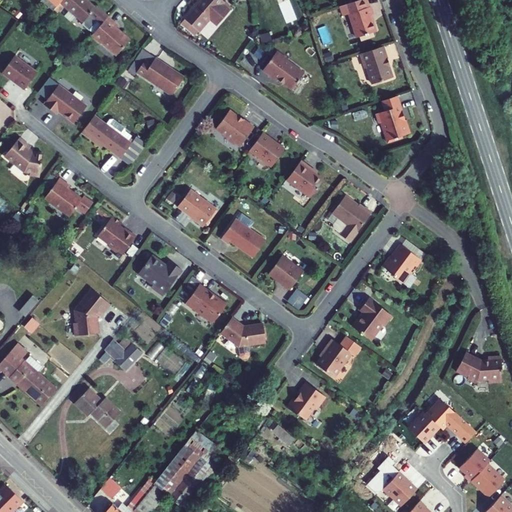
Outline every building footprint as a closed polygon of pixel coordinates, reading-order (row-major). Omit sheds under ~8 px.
[(60,3),(62,0),(40,0),(53,11),(60,3)] [(83,23),(95,8),(86,0),(62,0),(60,3),(83,23)] [(217,25),(229,10),(222,4),(224,2),(222,0),(201,0),(200,1),(199,0),(183,18),(199,31),(209,19),(217,25)] [(348,14),(356,37),(375,31),(372,21),(370,15),(372,14),(366,0),(357,0),(339,6),(343,16),(348,14)] [(231,8),(224,2),(222,4),(229,10),(231,8)] [(118,26),(108,17),(92,35),(101,43),(102,42),(117,55),(130,40),(116,28),(118,26)] [(387,58),(383,46),(359,54),(364,66),(366,67),(372,84),(392,77),(388,65),(386,65),(384,59),(387,58)] [(288,59),(281,54),(280,56),(277,53),(274,57),(301,77),(304,73),(287,60),(288,59)] [(37,72),(14,55),(1,73),(24,90),(37,72)] [(301,77),(274,57),(263,71),(271,77),(272,75),(292,90),(301,77)] [(136,72),(171,96),(183,79),(167,69),(169,67),(155,58),(151,64),(145,60),(136,72)] [(167,69),(183,79),(184,77),(169,67),(167,69)] [(58,111),(74,123),(87,105),(58,84),(43,104),(56,114),(58,111)] [(402,109),(397,95),(391,97),(382,100),(385,110),(378,113),(377,115),(379,121),(381,122),(385,132),(386,133),(389,142),(401,138),(402,135),(410,132),(406,119),(404,119),(401,110),(402,109)] [(229,111),(216,129),(227,137),(226,138),(235,145),(236,144),(240,147),(254,127),(243,120),(242,122),(237,118),(237,117),(229,111)] [(123,136),(126,132),(126,128),(114,120),(111,120),(107,125),(94,115),(81,133),(98,145),(99,143),(130,165),(147,144),(136,136),(131,143),(128,140),(123,136)] [(123,136),(128,140),(131,136),(126,132),(123,136)] [(271,139),(262,132),(258,138),(251,147),(249,150),(271,167),(284,150),(271,140),(271,139)] [(251,147),(258,138),(254,135),(247,144),(251,147)] [(5,156),(24,172),(30,173),(30,175),(40,176),(43,153),(33,152),(29,149),(31,147),(20,138),(5,156)] [(313,169),(301,160),(287,180),(310,197),(324,179),(312,170),(313,169)] [(70,216),(82,199),(68,189),(70,186),(59,178),(44,198),(70,216)] [(191,189),(177,207),(204,227),(217,209),(191,189)] [(345,196),(332,213),(339,218),(334,225),(334,228),(337,230),(336,231),(350,242),(372,213),(365,207),(363,209),(345,196)] [(241,212),(237,218),(252,227),(255,221),(241,212)] [(327,220),(333,224),(337,218),(331,214),(327,220)] [(119,259),(136,236),(124,228),(124,229),(119,226),(122,223),(112,216),(97,236),(109,244),(110,247),(117,253),(115,256),(119,259)] [(236,219),(221,239),(228,245),(230,242),(252,259),(266,241),(236,219)] [(422,260),(401,245),(392,257),(390,256),(383,266),(393,273),(392,275),(401,282),(408,272),(411,274),(422,260)] [(163,295),(182,270),(170,261),(166,267),(161,263),(162,262),(152,255),(138,273),(153,284),(151,287),(163,295)] [(303,271),(282,255),(268,274),(276,279),(278,279),(282,282),(281,283),(290,290),(303,271)] [(191,275),(176,295),(186,302),(200,283),(201,282),(191,275)] [(212,292),(200,283),(186,302),(185,303),(201,316),(202,314),(213,322),(226,304),(211,293),(212,292)] [(297,288),(287,301),(299,309),(309,296),(297,288)] [(101,317),(111,304),(92,289),(75,310),(77,323),(74,323),(76,336),(99,333),(97,317),(98,315),(101,317)] [(32,294),(19,310),(26,315),(38,299),(32,294)] [(385,324),(392,315),(368,298),(360,309),(364,312),(360,318),(359,318),(352,326),(370,340),(382,325),(385,324)] [(220,333),(238,346),(240,357),(243,359),(248,358),(250,355),(248,345),(266,342),(263,323),(249,325),(249,326),(245,327),(231,317),(220,333)] [(24,327),(31,334),(39,325),(31,318),(24,327)] [(339,344),(332,339),(323,350),(324,351),(315,364),(334,377),(352,353),(355,356),(362,346),(346,335),(339,344)] [(118,344),(125,351),(132,343),(125,337),(118,344)] [(118,344),(113,340),(105,350),(116,360),(115,361),(125,371),(142,353),(132,343),(125,351),(118,344)] [(17,343),(0,363),(0,368),(9,377),(15,383),(18,381),(22,384),(20,387),(41,406),(56,389),(37,373),(42,367),(30,356),(25,362),(22,359),(27,352),(17,343)] [(483,361),(465,352),(456,371),(468,377),(467,379),(476,383),(477,380),(488,379),(489,383),(501,382),(501,371),(502,371),(501,356),(488,357),(488,361),(483,361)] [(314,408),(318,407),(325,397),(306,382),(298,393),(299,394),(295,399),(293,397),(286,407),(297,415),(298,414),(305,420),(314,408)] [(89,388),(74,403),(88,416),(92,412),(95,416),(94,416),(106,428),(121,413),(105,397),(102,401),(89,388)] [(466,443),(475,431),(441,400),(427,413),(423,412),(408,427),(425,443),(440,427),(443,429),(449,424),(466,443)] [(295,438),(278,424),(272,431),(289,446),(295,438)] [(231,458),(196,431),(154,483),(155,484),(168,494),(190,510),(231,458)] [(490,460),(478,449),(460,468),(467,474),(465,476),(489,497),(506,480),(487,463),(490,460)] [(415,489),(398,475),(383,490),(401,505),(415,489)] [(110,478),(101,489),(112,499),(121,489),(110,478)] [(145,497),(155,484),(150,480),(140,493),(145,497)] [(10,511),(22,500),(6,484),(0,490),(0,511),(10,511)] [(136,508),(140,511),(148,511),(162,496),(165,498),(168,494),(155,484),(145,497),(136,508)] [(104,511),(132,511),(136,508),(145,497),(140,493),(127,508),(122,503),(118,508),(112,504),(104,511)] [(511,511),(511,507),(500,497),(486,511),(511,511)] [(429,511),(418,502),(409,511),(429,511)]
